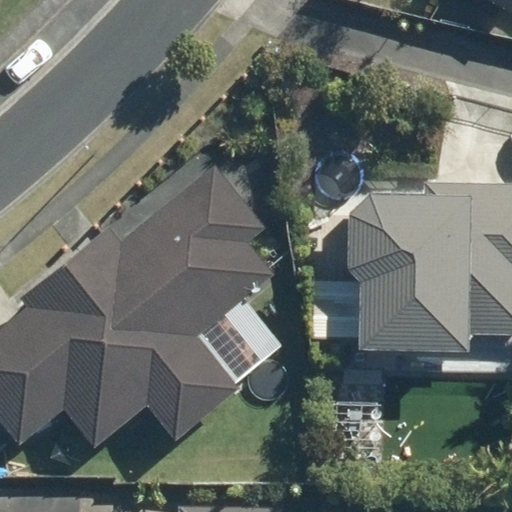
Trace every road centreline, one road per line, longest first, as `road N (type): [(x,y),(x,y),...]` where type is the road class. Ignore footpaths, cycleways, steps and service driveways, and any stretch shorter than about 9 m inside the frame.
road 1 (residential): [(178,0),(0,169)]
road 2 (unknown): [(274,0),(307,21),(502,78)]
